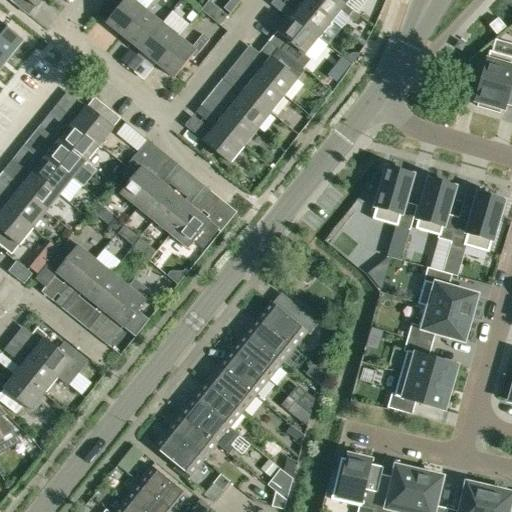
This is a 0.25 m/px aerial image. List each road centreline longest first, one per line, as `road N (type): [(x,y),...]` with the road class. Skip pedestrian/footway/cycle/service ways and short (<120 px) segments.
road 1 (unclassified): [(44,511),(371,108)]
road 2 (residential): [(170,119),(258,0)]
road 3 (residential): [(371,108),(511,150)]
road 4 (residential): [(0,158),(84,52)]
road 5 (residential): [(511,291),(472,420)]
road 6 (unclassified): [(371,108),(431,0)]
road 7 (residential): [(96,351),(33,304),(4,334)]
